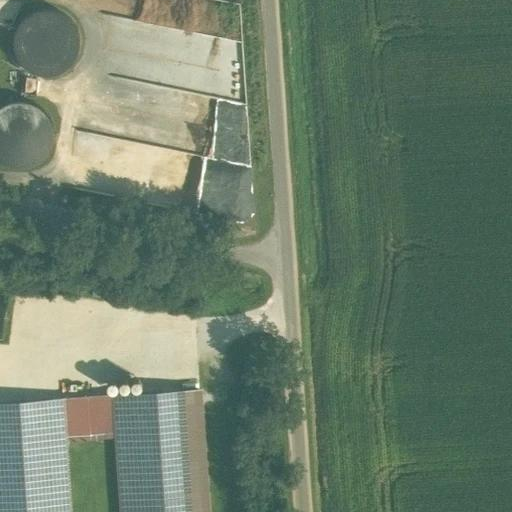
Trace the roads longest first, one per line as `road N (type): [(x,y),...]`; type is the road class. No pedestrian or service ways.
road 1 (unclassified): [(284,251),(243,256),(0,207)]
road 2 (unclassified): [(301,511),(284,251)]
road 3 (unclassified): [(284,251),(271,0)]
